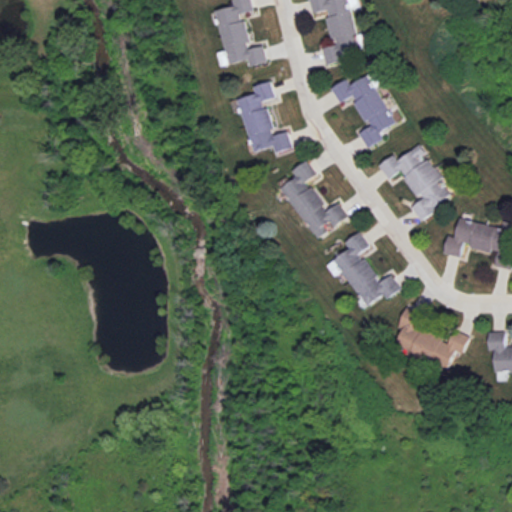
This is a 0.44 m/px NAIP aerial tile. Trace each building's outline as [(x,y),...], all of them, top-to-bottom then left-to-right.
[(217,37),(208,8),(229,2),(228,0),(250,0),(253,10),(236,15),(240,30),(217,37)] [(351,20),(346,0),(305,0),(310,15),(322,11),(327,27),(351,20)] [(327,27),(330,41),(318,44),(324,68),(344,63),(341,52),(359,48),(351,20),(327,27)] [(240,30),(244,43),(259,39),(265,60),(245,66),(244,62),(225,67),(217,37),(240,30)] [(358,108),(347,96),(340,102),(327,86),(342,74),(349,83),(364,71),(380,90),(358,108)] [(241,123),(232,100),(253,92),(251,85),(269,78),(275,95),(260,100),(265,114),(241,123)] [(380,90),(398,113),(379,129),(382,133),(367,145),(353,127),(365,117),(358,108),(380,90)] [(265,114),(270,128),(286,122),(295,145),(269,154),(266,147),(252,152),(241,123),(265,114)] [(407,185),(397,172),(387,179),(375,162),(390,151),(395,157),(415,142),(433,165),(407,185)] [(295,209),(279,187),(293,177),(289,171),(306,158),(314,170),(303,178),(315,194),(295,209)] [(433,165),(452,191),(432,206),(436,211),(418,224),(405,206),(416,198),(407,185),(433,165)] [(315,194),(323,206),(336,196),(349,214),(333,226),(329,221),(312,233),(295,209),(315,194)] [(481,221),(455,213),(448,235),(443,233),(438,250),(455,256),(459,243),(473,247),(481,221)] [(473,247),(486,252),(482,263),(508,271),(511,258),(511,251),(501,248),(507,229),(481,221),(473,247)] [(367,265),(359,254),(374,243),(360,223),(337,239),(342,247),(325,259),(342,282),(367,265)] [(342,282),(356,303),(378,288),(384,297),(400,286),(387,267),(375,276),(367,265),(342,282)] [(417,354),(390,342),(396,328),(391,326),(401,304),(421,313),(416,325),(427,330),(417,354)] [(427,330),(440,336),(446,323),(465,331),(455,353),(449,350),(442,365),(417,354),(427,330)] [(511,343),(502,343),(502,326),(482,326),(482,348),(488,348),(488,373),(511,373),(511,343)]
